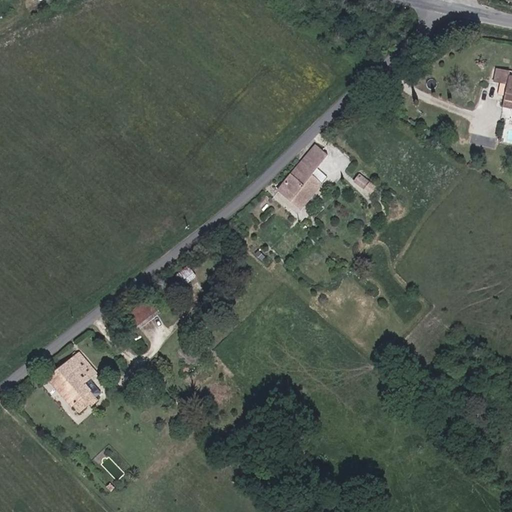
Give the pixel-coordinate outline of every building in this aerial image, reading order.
[(510,70),(498,68),(496,81),(503,82),(501,93),(507,94),(506,99),(511,100),(511,75),(509,75),(510,70)] [(313,170),(329,154),(318,143),(279,184),(304,208),(327,183),(313,170)] [(358,175),(354,183),(372,191),(376,184),(358,175)] [(173,277),(183,288),(197,276),(188,265),(173,277)] [(122,317),(135,333),(163,312),(150,295),(122,317)] [(76,405),(80,410),(91,401),(87,396),(92,392),(85,385),(94,377),(89,370),(96,364),(82,349),(49,379),(74,407),(76,405)]
